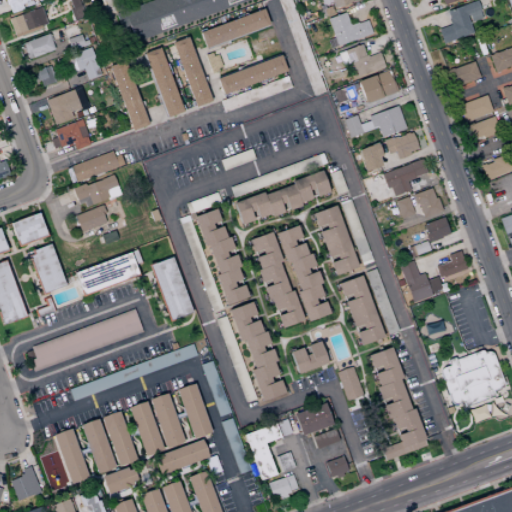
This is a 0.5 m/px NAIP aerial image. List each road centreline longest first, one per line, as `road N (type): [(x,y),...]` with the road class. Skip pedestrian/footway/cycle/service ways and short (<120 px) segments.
road 1 (residential): [(511,329),(389,0)]
road 2 (primary): [(358,511),(481,465)]
